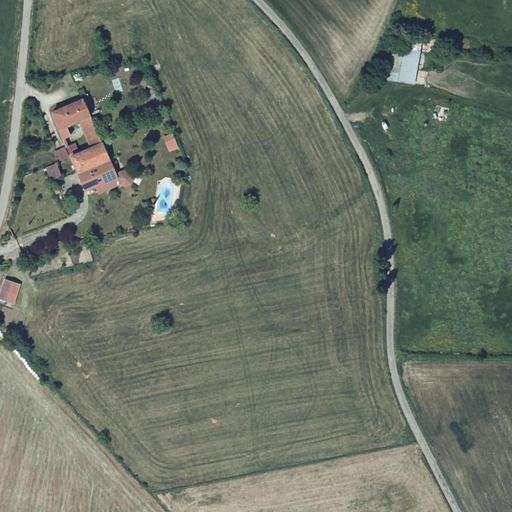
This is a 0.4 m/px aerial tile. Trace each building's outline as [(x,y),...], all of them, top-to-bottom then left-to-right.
[(66,126),(78,121),(91,116),(84,99),(52,112),(63,139),(71,136),(66,126)] [(91,149),(103,144),(91,116),(78,121),(91,149)] [(66,146),(71,157),(81,153),(77,143),(66,146)] [(71,157),(78,173),(110,160),(103,144),(91,149),(81,153),(71,157)] [(97,185),(101,193),(120,185),(126,187),(131,185),(134,179),(131,173),(126,170),(116,175),(110,160),(78,173),(85,190),(97,185)]
